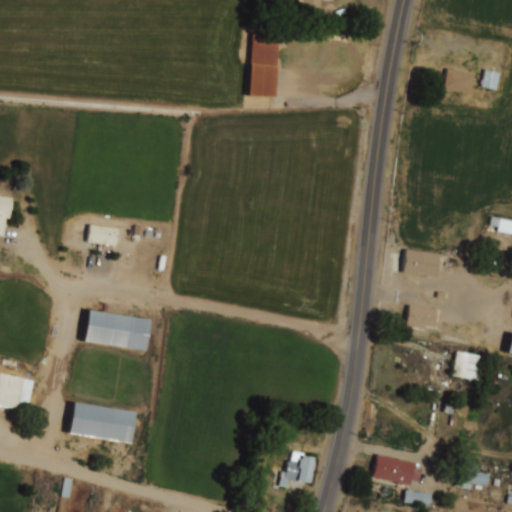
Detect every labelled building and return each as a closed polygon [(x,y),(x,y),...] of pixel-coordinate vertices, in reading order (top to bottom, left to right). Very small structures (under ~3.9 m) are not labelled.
[(447,69),(473,73),(470,94),(443,90),(447,69)] [(480,85),(493,87),(496,73),(483,70),(480,85)] [(0,196),(12,198),(9,218),(5,217),(2,235),(0,234),(0,196)] [(511,220),(490,215),(487,227),(511,232),(511,220)] [(90,224),(87,241),(113,246),(116,229),(90,224)] [(406,250),(438,255),(435,276),(402,272),(406,250)] [(408,305),(437,310),(434,328),(425,326),(424,329),(404,326),(408,305)] [(85,309),(80,340),(143,349),(148,318),(85,309)] [(450,374),(478,379),(483,355),(454,350),(450,374)] [(0,374),(31,382),(25,410),(9,406),(8,412),(0,409),(0,374)] [(128,441),(132,409),(69,402),(65,433),(128,441)] [(292,451),(305,454),(304,457),(313,459),(311,470),(313,470),(312,478),(309,478),(308,483),(289,480),(287,488),(278,486),(281,472),(285,473),(287,462),(291,459),(292,451)] [(377,456),(414,464),(413,468),(421,470),(418,482),(411,480),(410,485),(372,477),(377,456)] [(486,472),(477,472),(478,460),(461,460),(460,482),(486,482),(486,472)] [(429,492),(402,489),(401,502),(428,505),(429,492)]
